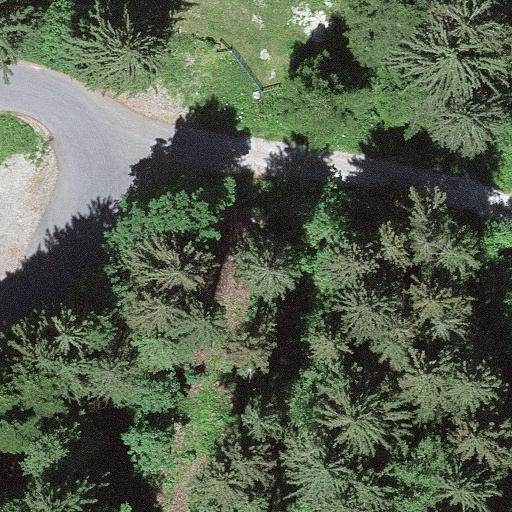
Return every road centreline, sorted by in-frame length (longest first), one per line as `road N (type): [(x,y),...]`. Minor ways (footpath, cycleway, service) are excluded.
road 1 (track): [(511,214),(297,156),(194,139),(132,139),(89,151)]
road 2 (unclassified): [(0,314),(64,246),(90,172),(82,130),(68,112),(49,98),(0,85)]
road 3 (track): [(132,139),(201,90),(250,0)]
